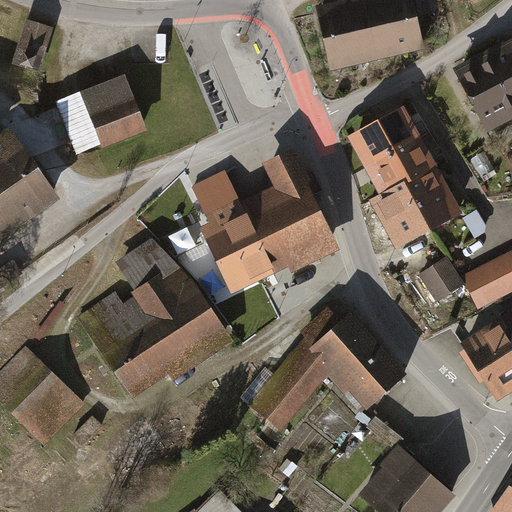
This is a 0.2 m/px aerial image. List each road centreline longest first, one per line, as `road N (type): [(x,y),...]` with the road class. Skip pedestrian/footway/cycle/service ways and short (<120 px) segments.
road 1 (residential): [(511,444),(398,329),(380,298),(275,17)]
road 2 (residential): [(275,17),(124,18),(43,0)]
road 3 (track): [(87,201),(0,99)]
